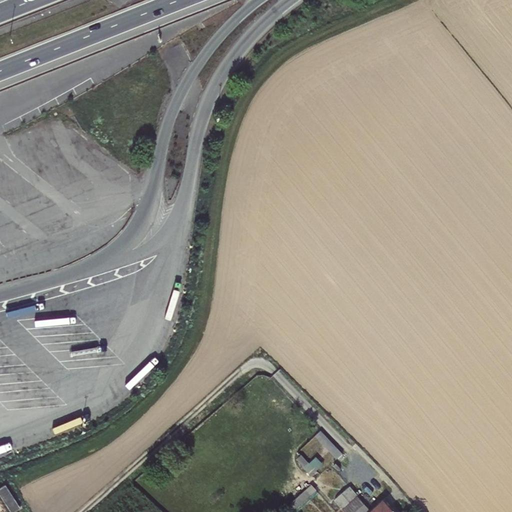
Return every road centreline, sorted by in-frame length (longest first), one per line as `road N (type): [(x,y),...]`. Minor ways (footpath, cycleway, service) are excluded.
road 1 (motorway): [(188,190),(195,140),(223,70),(286,0)]
road 2 (motorway): [(153,177),(176,95),(231,21),(258,0)]
road 3 (motorway): [(0,70),(178,0)]
